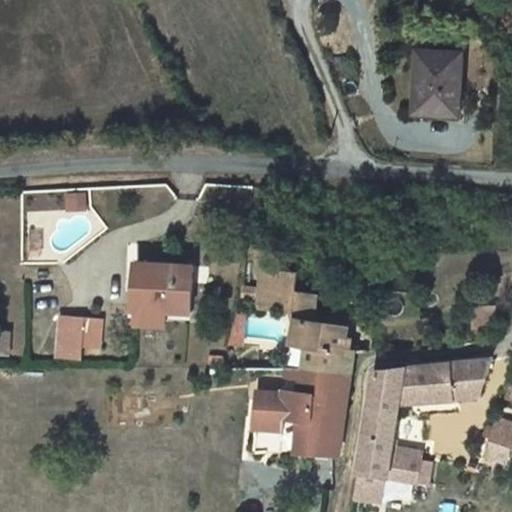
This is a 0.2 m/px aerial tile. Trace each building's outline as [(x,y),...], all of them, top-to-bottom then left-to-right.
[(423,47),(417,111),(461,115),(467,51),(423,47)] [(79,181),(62,181),(62,196),(80,195),(79,181)] [(158,300),(183,302),(186,255),(131,251),(127,304),(157,307),(158,300)] [(282,299),(283,281),(285,258),(250,256),(247,295),(282,299)] [(282,299),(286,311),(305,314),(304,283),(283,281),(282,299)] [(470,317),(492,317),(491,291),(469,292),(470,317)] [(77,305),(51,302),(47,345),(73,347),(74,336),(77,305)] [(157,307),(127,304),(127,312),(157,314),(157,307)] [(94,306),(77,305),(74,336),(91,337),(94,306)] [(339,340),(339,317),(305,314),(286,311),(284,341),(299,342),(297,365),(349,365),(352,343),(339,340)] [(372,359),(362,441),(358,457),(426,467),(428,447),(417,445),(419,436),(390,432),(396,389),(448,384),(447,373),(478,370),(485,347),(485,344),(372,359)] [(297,365),(276,365),(277,372),(292,373),(292,382),(255,382),(253,444),(293,440),(310,441),(338,441),(349,365),(297,365)] [(478,370),(447,373),(448,384),(474,381),(478,370)] [(509,433),(511,426),(511,408),(500,404),(495,416),(494,415),(494,413),(493,413),(492,412),(490,412),(489,411),(488,411),(486,412),(485,412),(484,413),(484,415),(483,416),(483,417),(483,419),(484,420),(485,422),(486,423),(487,423),(488,424),(489,423),(484,438),(502,446),(508,432),(509,433)]
